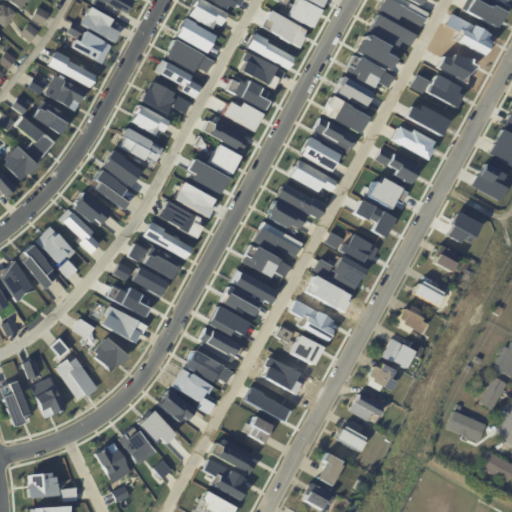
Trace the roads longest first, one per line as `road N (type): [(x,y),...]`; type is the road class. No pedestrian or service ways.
road 1 (residential): [(0,456),(84,429),(131,388),(349,0)]
road 2 (residential): [(511,57),(265,511)]
road 3 (residential): [(0,232),(92,129),(161,0)]
